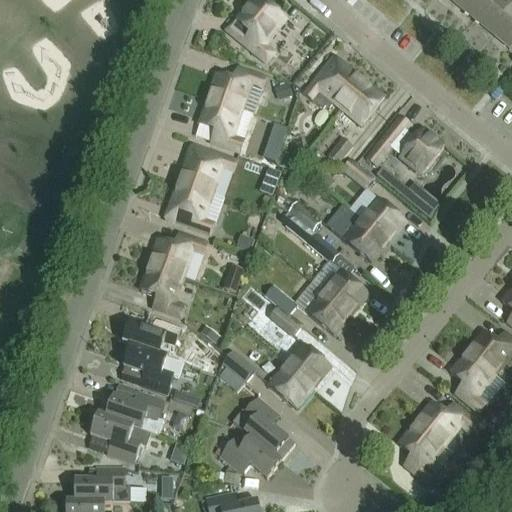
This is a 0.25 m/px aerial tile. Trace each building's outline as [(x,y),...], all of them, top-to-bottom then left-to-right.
[(241,45),(265,65),(273,54),(264,46),(285,21),(259,0),(255,0),(235,24),(249,36),(241,45)] [(457,0),(453,6),(471,21),(488,0),(457,0)] [(511,0),(488,0),(471,21),(491,37),(511,10),(511,0)] [(511,10),(491,37),(509,52),(511,47),(511,10)] [(342,111),(363,85),(341,67),(331,80),(323,73),(302,97),(323,113),(326,109),(329,112),(335,105),(342,111)] [(261,93),(265,80),(236,70),(232,83),(216,77),(207,103),(241,114),(249,90),(261,93)] [(292,85),(298,76),(292,71),(286,80),(292,85)] [(362,128),(383,102),(363,85),(342,111),(362,128)] [(291,100),(288,89),(279,92),(282,103),(291,100)] [(207,103),(199,128),(214,134),(210,146),(241,156),(254,119),(241,114),(207,103)] [(421,176),(443,151),(421,133),(414,141),(405,134),(410,128),(400,120),(365,161),(375,169),(390,151),(421,176)] [(343,142),(328,160),(338,168),(353,150),(343,142)] [(232,177),(236,164),(207,154),(203,166),(187,160),(178,186),(212,198),(221,173),(232,177)] [(365,191),(373,182),(350,163),(342,172),(365,191)] [(390,180),(381,173),(376,179),(385,187),(390,180)] [(278,186),(281,178),(269,174),(266,181),(278,186)] [(203,223),(212,198),(178,186),(170,211),(185,217),(181,229),(211,239),(215,227),(203,223)] [(387,245),(404,224),(378,202),(361,223),(387,245)] [(312,234),(319,225),(296,205),(288,214),(295,220),(312,234)] [(387,245),(361,223),(344,209),(327,230),(370,265),(387,245)] [(340,259),(341,257),(312,234),(295,220),(286,231),(333,268),(340,259)] [(248,236),(242,246),(256,255),(262,245),(248,236)] [(204,260),(208,248),(178,238),(174,249),(159,243),(150,269),(184,281),(193,256),(204,260)] [(340,259),(333,268),(340,275),(323,295),(350,318),(367,297),(348,281),(356,272),(340,259)] [(175,306),(184,281),(150,269),(141,295),(157,300),(152,312),(182,322),(186,310),(175,306)] [(235,269),(228,289),(227,292),(236,295),(244,273),(235,269)] [(278,310),(288,319),(296,309),(272,289),(264,299),(278,310)] [(511,293),(503,305),(511,312),(511,318),(507,325),(511,328),(511,293)] [(332,339),(350,318),(323,295),(305,317),(332,339)] [(300,329),(288,319),(278,310),(269,321),(291,339),(300,329)] [(175,351),(182,331),(155,321),(151,333),(131,326),(123,347),(131,349),(160,359),(164,347),(175,351)] [(511,358),(511,340),(505,335),(497,345),(484,334),(468,355),(495,377),(511,358)] [(313,391),(329,370),(303,348),(286,369),(313,391)] [(184,367),(160,359),(131,349),(124,370),(144,377),(140,388),(167,398),(174,378),(180,380),(184,367)] [(245,385),(255,373),(233,355),(223,367),(245,385)] [(478,399),(495,377),(468,355),(450,376),(463,386),(455,396),(479,416),(487,406),(478,399)] [(295,412),(313,391),(286,369),(269,390),(295,412)] [(113,400),(106,421),(105,421),(134,432),(159,440),(164,425),(158,424),(165,404),(138,395),(133,408),(113,400)] [(275,460),(289,443),(272,429),(280,419),(258,401),(244,417),(254,425),(245,435),(252,441),(275,460)] [(470,436),(478,426),(454,406),(446,416),(433,405),(415,427),(443,450),(461,428),(470,436)] [(105,421),(106,421),(98,418),(90,439),(111,447),(107,457),(135,467),(141,447),(130,443),(134,432),(105,421)] [(426,470),(443,450),(415,427),(399,447),(412,458),(404,469),(427,488),(435,478),(426,470)] [(281,465),(275,460),(252,441),(243,452),(234,444),(220,460),(243,479),(251,469),(267,482),(281,465)] [(126,493),(126,471),(97,471),(97,484),(76,483),(76,505),(75,505),(106,506),(131,507),(131,493),(126,493)] [(259,511),(258,504),(237,509),(234,496),(206,502),(208,511),(259,511)]
